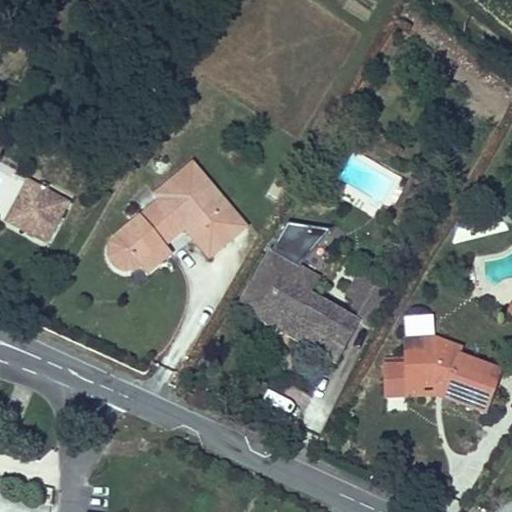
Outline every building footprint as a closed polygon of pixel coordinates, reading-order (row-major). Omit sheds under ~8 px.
[(120,255),(132,253),(160,231),(157,227),(176,213),(186,226),(200,215),(216,238),(240,219),(191,155),(156,184),(159,190),(110,226),(104,236),(106,248),(111,254),(120,255)] [(25,220),(42,180),(32,176),(14,216),(25,220)] [(383,216),(398,227),(420,188),(405,178),(383,216)] [(71,195),(42,180),(25,220),(52,233),(71,195)] [(203,248),(216,238),(200,215),(186,226),(203,248)] [(160,231),(132,253),(140,262),(168,242),(160,231)] [(281,317),(278,331),(330,360),(354,316),(331,302),(329,306),(310,294),(318,278),(272,253),(246,296),(281,317)] [(359,309),(372,317),(388,288),(355,269),(343,292),(351,297),(348,303),(359,309)] [(241,308),(278,331),(281,317),(246,296),(241,308)] [(359,309),(354,316),(367,324),(372,317),(359,309)] [(404,340),(407,351),(430,347),(432,334),(404,340)] [(407,351),(413,384),(446,382),(455,387),(455,398),(494,412),(508,372),(451,351),(455,343),(432,334),(430,347),(407,351)] [(446,382),(413,384),(415,398),(445,392),(455,398),(455,387),(446,382)]
